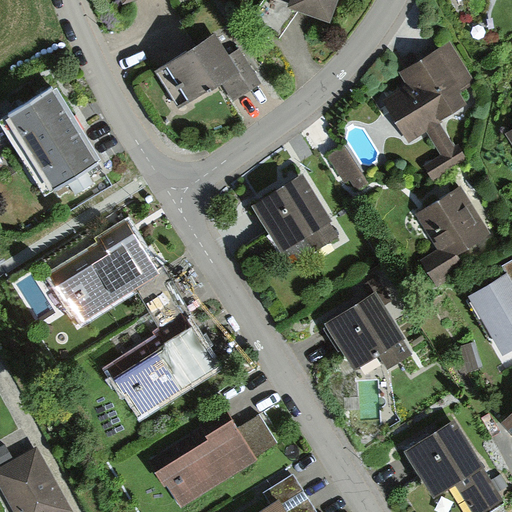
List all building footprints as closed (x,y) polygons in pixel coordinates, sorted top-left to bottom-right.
[(292,0),(289,10),(329,25),(338,0),(292,0)] [(215,36),(156,74),(182,113),(221,87),(233,105),(263,85),(240,49),(229,57),(215,36)] [(407,88),(385,102),(410,143),(426,133),(440,155),(425,165),(434,179),(464,160),(441,122),(466,107),(457,93),(477,81),(453,42),(398,75),(407,88)] [(79,123),(53,80),(4,110),(51,185),(99,155),(79,123)] [(344,147),(327,158),(345,184),(350,180),(358,191),(369,184),(344,147)] [(315,253),(339,238),(331,226),(333,225),(303,176),(285,187),(251,208),(281,257),(307,241),(315,253)] [(458,259),(491,239),(461,188),(417,215),(438,251),(418,262),(432,287),(464,268),(458,259)] [(103,240),(51,272),(65,295),(69,293),(84,317),(137,285),(161,270),(159,266),(129,216),(100,234),(103,240)] [(511,354),(511,262),(503,268),(508,276),(467,300),(503,360),(511,354)] [(137,285),(162,326),(184,311),(191,308),(163,263),(159,266),(161,270),(137,285)] [(404,343),(407,342),(378,296),(354,311),(325,330),(354,375),(380,359),(388,372),(413,357),(404,343)] [(162,332),(110,365),(125,388),(129,386),(143,408),(216,362),(184,311),(162,326),(159,327),(162,332)] [(202,425),(151,459),(181,506),(281,441),(259,408),(241,420),(228,400),(199,419),(202,425)] [(511,434),(511,414),(502,424),(511,434)] [(484,465),(455,416),(404,447),(434,496),(455,484),(471,511),(491,511),(505,504),(482,467),(484,465)] [(0,481),(16,511),(62,511),(73,507),(56,477),(37,443),(13,456),(5,442),(0,444),(0,481)] [(269,498),(246,511),(319,511),(293,471),(264,489),(269,498)]
